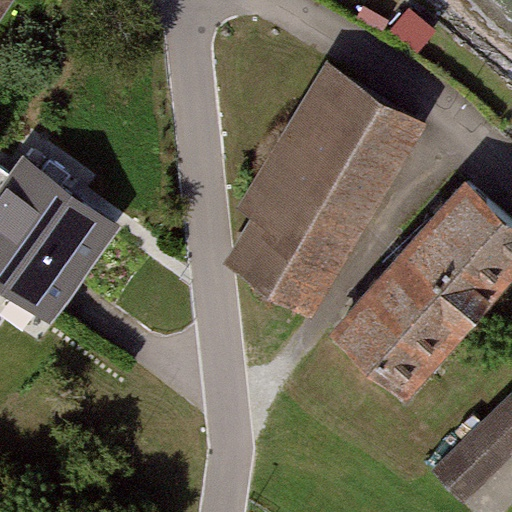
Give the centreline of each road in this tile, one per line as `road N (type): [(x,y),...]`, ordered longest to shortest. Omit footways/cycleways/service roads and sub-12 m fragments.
road 1 (residential): [(187,0),(229,420),(224,511)]
road 2 (residential): [(511,169),(407,81),(263,0)]
